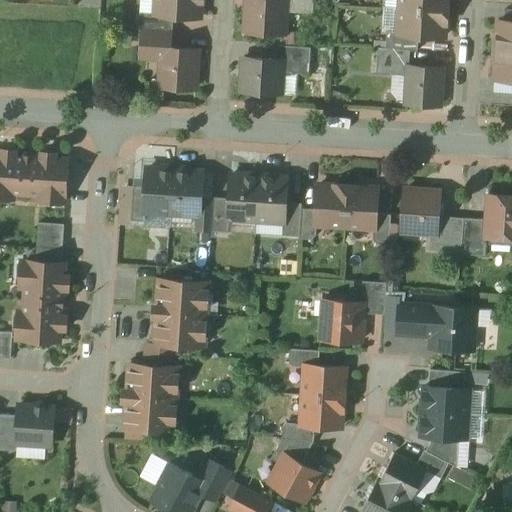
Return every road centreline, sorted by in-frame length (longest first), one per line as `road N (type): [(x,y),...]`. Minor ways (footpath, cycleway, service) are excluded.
road 1 (residential): [(107,112),(93,379)]
road 2 (residential): [(217,119),(469,135)]
road 3 (residential): [(398,366),(323,511)]
road 4 (residential): [(93,379),(97,478),(140,511)]
road 5 (residential): [(477,0),(469,135)]
